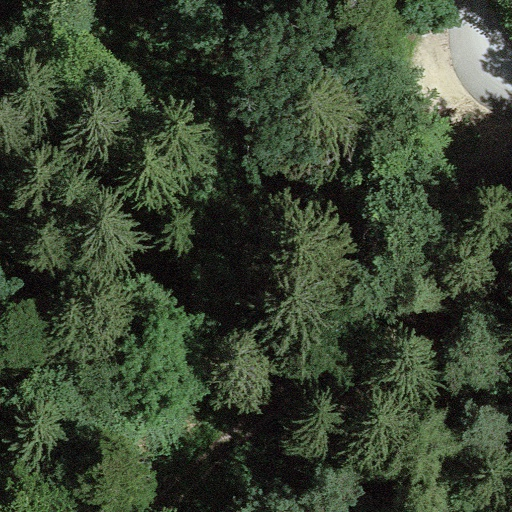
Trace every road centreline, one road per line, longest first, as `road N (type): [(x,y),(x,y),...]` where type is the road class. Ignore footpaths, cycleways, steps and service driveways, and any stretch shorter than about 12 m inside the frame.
road 1 (track): [(157,511),(282,392),(441,278),(511,120)]
road 2 (unclassified): [(458,0),(440,44),(450,66),(511,94)]
